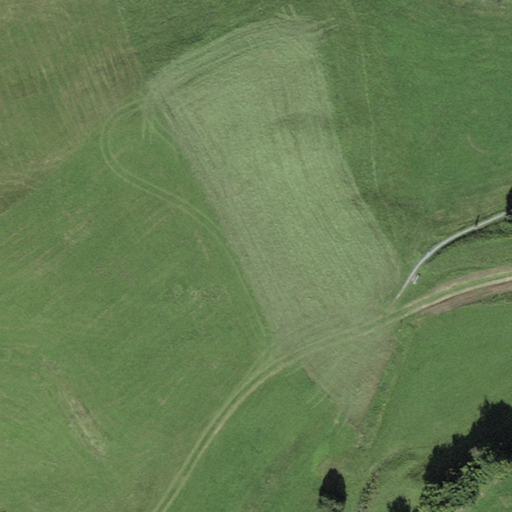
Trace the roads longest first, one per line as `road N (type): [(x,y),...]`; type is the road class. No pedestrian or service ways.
road 1 (track): [(156,511),(233,401),(262,375),(383,319)]
road 2 (track): [(511,277),(383,319)]
